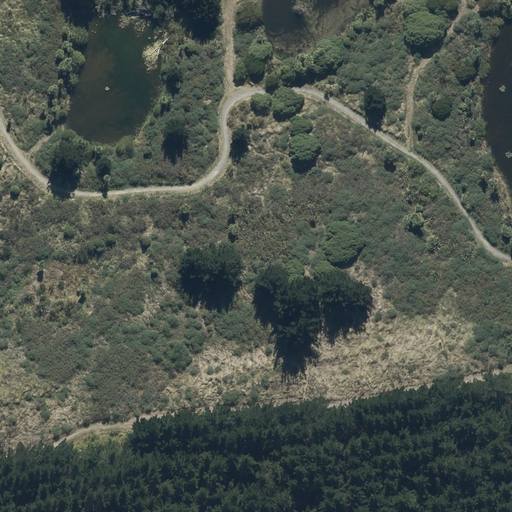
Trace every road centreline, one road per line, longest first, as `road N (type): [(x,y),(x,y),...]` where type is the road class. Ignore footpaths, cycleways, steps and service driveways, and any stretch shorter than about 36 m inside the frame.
road 1 (track): [(0,121),(26,165),(54,188),(87,195),(181,188),(213,175),(224,159),(233,100),(310,91),(428,166),(488,247),(511,257)]
road 2 (track): [(511,369),(362,402),(85,430),(0,462)]
